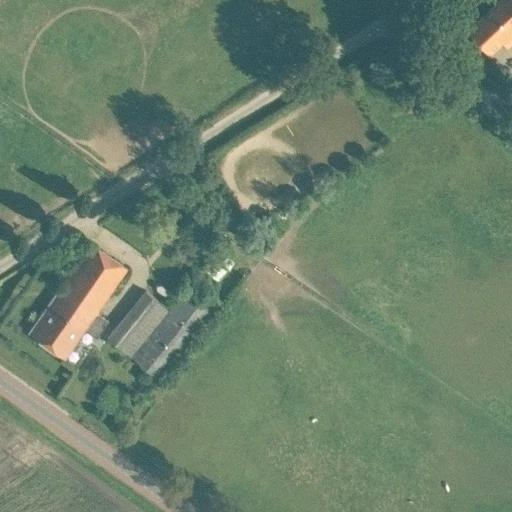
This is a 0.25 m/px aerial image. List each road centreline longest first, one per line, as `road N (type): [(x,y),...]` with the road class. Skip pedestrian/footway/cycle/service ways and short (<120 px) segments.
road 1 (unclassified): [(0,267),(415,0)]
road 2 (unclassified): [(184,511),(0,382)]
road 3 (track): [(511,113),(385,21)]
